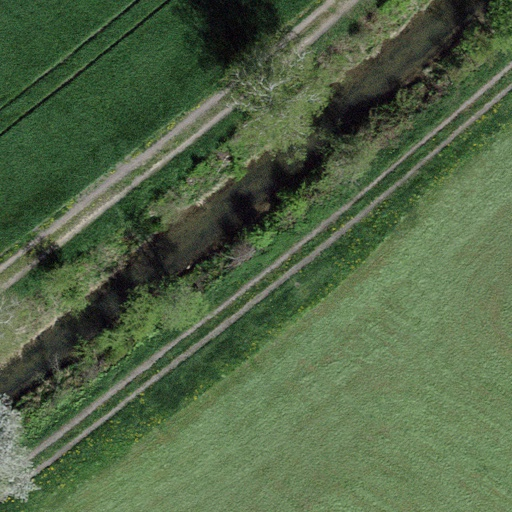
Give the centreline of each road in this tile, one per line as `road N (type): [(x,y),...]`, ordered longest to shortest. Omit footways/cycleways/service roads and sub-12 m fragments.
road 1 (track): [(0,463),(511,29)]
road 2 (track): [(0,271),(326,0)]
